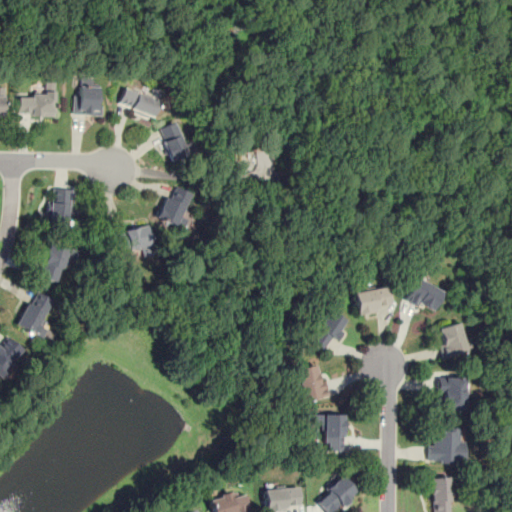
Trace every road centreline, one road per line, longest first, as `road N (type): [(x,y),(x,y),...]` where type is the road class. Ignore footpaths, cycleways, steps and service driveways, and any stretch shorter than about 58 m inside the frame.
road 1 (residential): [(388,511),(381,356)]
road 2 (residential): [(0,158),(83,161),(123,172)]
